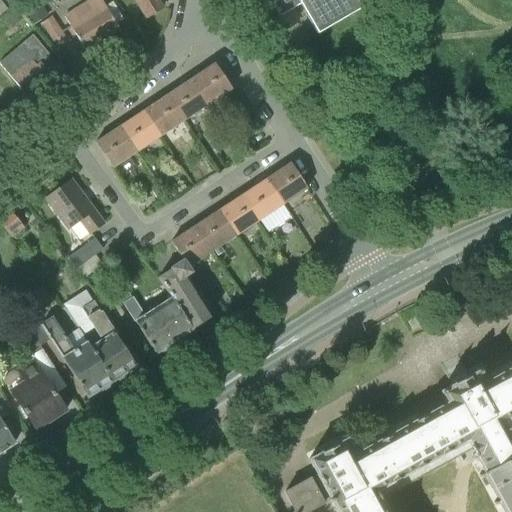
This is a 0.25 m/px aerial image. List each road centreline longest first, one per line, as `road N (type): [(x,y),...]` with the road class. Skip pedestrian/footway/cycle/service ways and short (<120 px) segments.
road 1 (residential): [(69,130),(138,222),(153,224),(288,137)]
road 2 (primary): [(29,511),(236,376)]
road 3 (residential): [(69,130),(211,20)]
road 4 (primary): [(376,278),(251,357),(236,376)]
road 5 (primary): [(236,376),(258,371),(385,295)]
road 6 (residential): [(376,278),(288,137)]
road 7 (primary): [(511,214),(376,278)]
road 8 (residential): [(288,137),(211,20)]
road 9 (primary): [(385,295),(511,234)]
